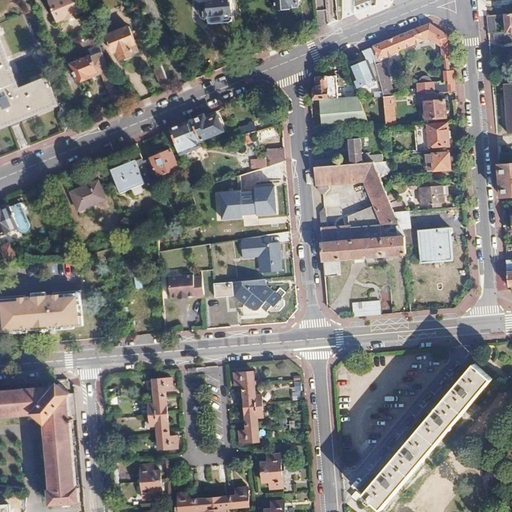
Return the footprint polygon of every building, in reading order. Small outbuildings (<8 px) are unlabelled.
[(80,0),(57,0),(50,3),(59,24),(66,21),(67,23),(79,18),(78,16),(86,12),(82,2),(80,0)] [(195,0),(196,10),(201,9),(202,17),(206,19),(207,22),(208,23),(210,25),(226,23),(229,22),(230,19),(231,16),(229,0),(195,0)] [(297,0),(275,0),(276,9),(289,8),(289,7),(298,6),(297,0)] [(451,38),(430,24),(397,38),(402,50),(429,39),(441,43),(442,61),(449,60),(453,60),(451,38)] [(128,28),(106,37),(112,54),(117,52),(121,61),(134,55),(133,54),(139,52),(128,28)] [(270,35),(262,38),(267,50),(275,47),(270,35)] [(397,38),(370,49),(374,59),(378,57),(381,61),(388,58),(388,56),(402,50),(397,38)] [(0,41),(0,129),(58,105),(47,77),(19,89),(0,41)] [(363,52),(367,62),(351,68),(356,81),(354,82),(357,89),(376,81),(370,67),(376,65),(374,59),(370,49),(363,52)] [(102,52),(71,65),(78,81),(100,72),(116,112),(125,108),(103,54),(102,52)] [(378,57),(374,59),(376,65),(382,63),(381,61),(378,57)] [(382,63),(376,65),(383,98),(390,97),(388,88),(389,88),(388,83),(390,83),(385,63),(382,63)] [(162,67),(152,71),(158,85),(167,81),(162,67)] [(418,83),(418,84),(418,85),(416,85),(416,90),(407,91),(407,96),(418,95),(434,94),(455,93),(453,71),(450,71),(444,72),(445,84),(439,85),(439,83),(432,84),(432,83),(431,82),(431,81),(418,83)] [(337,77),(316,79),(317,91),(313,91),(314,101),(319,100),(338,98),(337,77)] [(419,104),(425,104),(427,120),(446,119),(445,102),(435,103),(434,94),(418,95),(419,104)] [(338,98),(319,100),(322,128),(368,125),(359,100),(358,97),(338,98)] [(390,97),(383,98),(386,125),(386,128),(395,127),(392,97),(390,97)] [(205,116),(193,121),(201,139),(223,130),(217,116),(207,120),(205,116)] [(193,121),(171,130),(181,153),(203,145),(201,139),(193,121)] [(255,125),(242,129),(244,136),(256,132),(255,125)] [(447,125),(428,126),(430,148),(448,147),(447,125)] [(360,139),(349,139),(351,165),(374,163),(373,156),(362,157),(360,139)] [(285,148),(276,149),(277,164),(286,162),(285,148)] [(172,150),(151,158),(159,176),(179,168),(172,150)] [(449,154),(433,155),(435,172),(445,171),(446,172),(448,172),(449,172),(451,172),(452,171),(453,169),(453,167),(453,166),(452,165),(451,163),(450,163),(449,154)] [(136,160),(112,170),(122,194),(144,184),(146,189),(154,186),(151,180),(144,161),(142,158),(136,161),(136,160)] [(151,158),(144,161),(151,180),(159,176),(151,158)] [(375,206),(348,217),(348,226),(326,228),(324,208),(320,213),(323,245),(404,238),(401,229),(394,212),(383,185),(380,177),(374,163),(351,165),(328,167),(316,168),(318,191),(324,195),(329,190),(328,184),(365,180),(375,206)] [(390,165),(374,163),(380,177),(385,177),(390,173),(390,165)] [(511,164),(500,165),(502,198),(511,196),(511,164)] [(99,181),(72,192),(79,210),(107,199),(99,181)] [(256,190),(221,192),(223,220),(244,219),(244,215),(278,213),(277,186),(256,187),(256,190)] [(443,187),(421,189),(422,205),(444,203),(443,187)] [(11,207),(0,210),(0,226),(3,234),(20,227),(21,230),(24,232),(28,231),(30,230),(30,228),(30,225),(29,223),(22,203),(12,208),(11,207)] [(408,211),(394,212),(401,229),(410,229),(408,211)] [(410,229),(401,229),(404,238),(405,246),(420,245),(419,231),(410,229)] [(419,231),(420,245),(421,263),(453,261),(450,229),(419,231)] [(240,247),(243,247),(244,258),(262,257),(264,274),(283,272),(281,244),(264,245),(263,236),(240,240),(240,247)] [(404,238),(323,245),(325,276),(341,275),(340,260),(366,257),(406,254),(405,246),(404,238)] [(11,244),(1,248),(5,259),(18,259),(11,244)] [(143,287),(140,274),(134,275),(137,289),(143,287)] [(192,275),(168,276),(170,297),(177,296),(177,299),(188,298),(188,296),(194,295),(195,298),(204,297),(202,277),(193,277),(192,275)] [(268,285),(268,279),(215,283),(216,296),(235,295),(235,296),(247,306),(249,304),(254,309),(255,309),(259,309),(263,307),(268,312),(274,304),(280,309),(287,300),(268,285)] [(53,295),(0,296),(0,327),(0,332),(48,328),(49,324),(55,323),(55,327),(69,326),(69,327),(82,326),(80,290),(53,293),(53,295)] [(208,302),(209,325),(223,325),(223,302),(208,302)] [(380,302),(354,304),(355,317),(381,315),(380,302)] [(493,380),(475,365),(365,495),(382,510),(493,380)] [(236,385),(243,384),(248,430),(240,431),(241,443),(260,441),(258,417),(264,417),(262,395),(256,395),(254,372),(235,373),(236,385)] [(150,404),(151,415),(151,426),(157,426),(158,436),(159,450),(178,448),(177,436),(170,436),(166,391),(173,390),(172,378),(153,380),(155,394),(155,403),(150,404)] [(0,418),(28,416),(31,416),(36,415),(45,421),(46,426),(49,461),(52,489),(50,490),(51,502),(51,506),(83,504),(82,487),(79,487),(70,386),(64,382),(0,387),(0,418)] [(499,392),(482,413),(494,422),(510,401),(499,392)] [(268,462),(262,462),(264,483),(270,482),(271,489),(283,488),(281,454),(268,455),(268,462)] [(154,464),(141,465),(144,499),(157,498),(156,492),(163,491),(161,470),(155,471),(154,464)] [(190,493),(179,494),(181,511),(187,511),(204,510),(204,511),(226,511),(226,509),(235,508),(250,506),(248,488),(237,489),(238,496),(232,497),(191,501),(190,493)] [(0,511),(16,511),(15,502),(0,503),(0,511)] [(273,509),(266,510),(266,511),(285,511),(284,502),(272,503),(273,509)]
